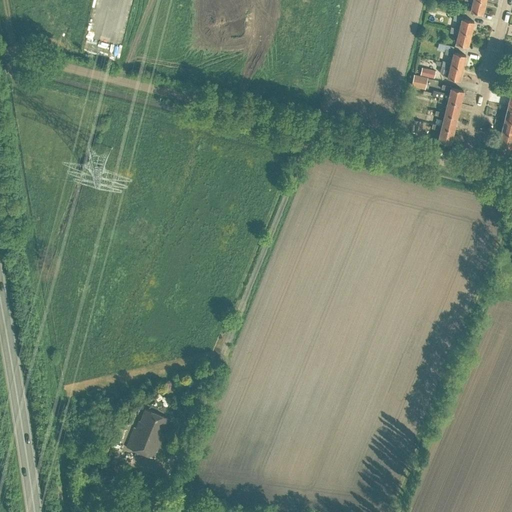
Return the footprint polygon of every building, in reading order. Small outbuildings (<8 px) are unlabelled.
[(467,0),(472,1),(470,11),(482,14),(485,1),(482,0),(467,0)] [(461,21),(459,29),(458,30),(471,33),(474,21),(462,18),(462,17),(454,15),(453,19),(461,21)] [(451,27),(450,31),(458,33),(455,43),(467,46),(471,33),(458,30),(459,29),(451,27)] [(450,64),(462,67),(465,55),(453,52),(454,51),(445,49),(444,53),(452,55),(450,63),(450,64)] [(449,67),(447,77),(459,80),(462,67),(450,64),(450,63),(442,61),(441,65),(449,67)] [(435,70),(421,67),(420,74),(433,78),(435,70)] [(424,88),(427,77),(413,74),(411,85),(424,88)] [(433,89),(431,95),(439,97),(448,99),(447,100),(460,103),(463,90),(451,87),(451,86),(442,84),(441,88),(450,90),(449,93),(433,89)] [(439,97),(438,101),(447,103),(444,112),(444,113),(457,116),(460,103),(447,100),(448,99),(439,97)] [(444,113),(444,112),(436,110),(434,114),(443,117),(441,125),(441,126),(454,129),(457,116),(444,113)] [(419,120),(408,118),(406,129),(416,132),(419,120)] [(511,120),(504,118),(501,131),(511,133),(511,120)] [(431,127),(440,130),(438,140),(450,143),(454,129),(441,126),(441,125),(432,123),(431,127)] [(511,133),(501,131),(498,144),(511,147),(511,141),(511,133)] [(139,420),(136,427),(134,426),(126,447),(154,457),(162,437),(160,436),(162,432),(164,432),(170,418),(145,408),(140,420),(139,420)] [(77,465),(89,469),(91,463),(79,459),(77,465)]
